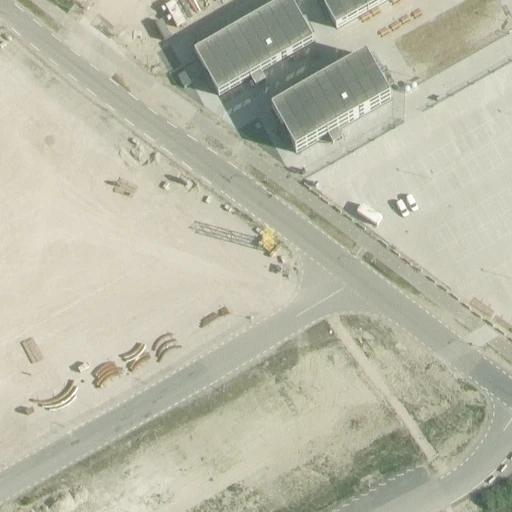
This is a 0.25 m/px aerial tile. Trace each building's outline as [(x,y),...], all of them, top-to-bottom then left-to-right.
[(318,0),(336,30),(389,0),(318,0)] [(218,97),(313,43),(289,1),(194,54),(218,97)] [(271,112),(295,154),(390,101),(366,58),(271,112)] [(156,421),(136,434),(146,451),(167,438),(156,421)] [(222,508),(224,511),(246,511),(239,499),(222,508)]
